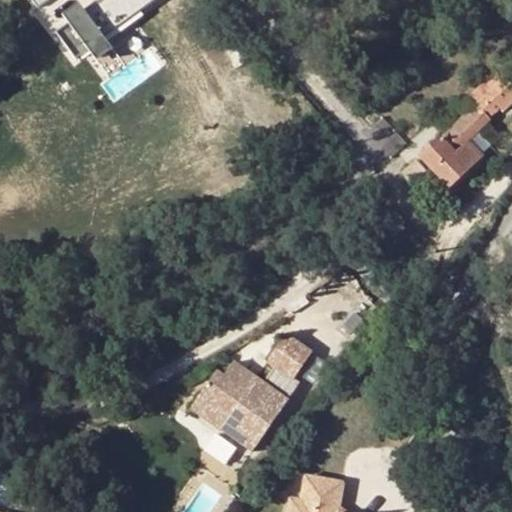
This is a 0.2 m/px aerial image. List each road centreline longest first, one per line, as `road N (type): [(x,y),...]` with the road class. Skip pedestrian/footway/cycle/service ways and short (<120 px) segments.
road 1 (unclassified): [(243,0),(353,132),(356,155),(342,209),(354,256),(414,335),(456,354)]
road 2 (residential): [(469,511),(456,354)]
road 3 (residential): [(456,354),(468,283),(511,212)]
